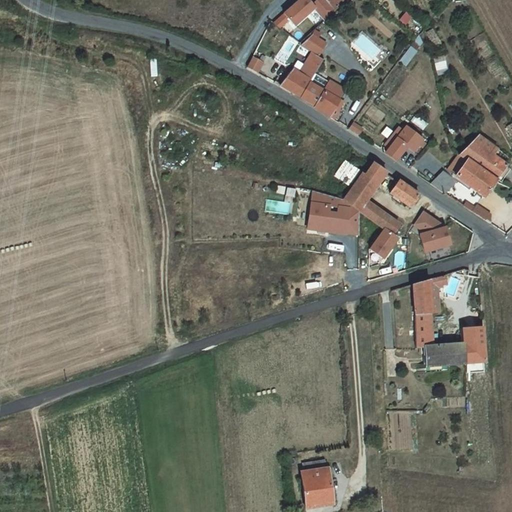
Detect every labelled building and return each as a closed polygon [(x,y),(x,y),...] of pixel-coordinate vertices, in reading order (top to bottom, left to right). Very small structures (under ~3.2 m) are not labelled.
[(308,0),(298,0),(283,13),(295,26),(315,9),(312,3),(308,0)] [(327,0),(315,0),(312,3),(315,9),(325,20),(336,10),(327,0)] [(327,0),(336,10),(347,0),(327,0)] [(314,34),(306,46),(316,53),(322,58),(330,46),(314,34)] [(316,53),(311,60),(322,67),(326,61),(322,58),(316,53)] [(266,63),(256,57),(250,66),(260,72),(266,63)] [(282,85),(302,97),(318,74),(322,67),(311,60),(301,76),(294,71),(282,85)] [(332,83),(318,74),(302,97),(318,105),(315,108),(327,118),(328,119),(335,110),(339,113),(345,104),(340,101),(346,92),(333,82),(332,83)] [(339,113),(335,110),(328,119),(333,121),(339,113)] [(387,156),(397,163),(410,148),(415,151),(425,140),(407,128),(404,132),(400,129),(387,148),(391,151),(387,156)] [(475,142),(459,158),(496,182),(508,167),(475,142)] [(434,184),(448,193),(463,180),(485,198),(496,182),(459,158),(434,184)] [(388,172),(377,164),(367,178),(379,186),(388,172)] [(379,186),(367,178),(362,175),(345,199),(362,211),(368,201),(379,186)] [(423,196),(401,182),(391,195),(413,207),(423,196)] [(344,201),(313,191),(308,229),(319,230),(319,229),(326,230),(326,231),(345,234),(345,232),(359,235),(358,211),(344,201)] [(385,212),(368,201),(362,211),(378,222),(384,213),(385,212)] [(472,210),(492,225),(491,213),(477,203),(472,210)] [(424,212),(416,224),(429,233),(422,235),(426,252),(452,245),(447,228),(445,228),(438,224),(439,222),(424,212)] [(402,225),(384,213),(378,222),(386,229),(372,249),(385,259),(400,239),(395,235),(402,225)] [(348,248),(347,269),(358,270),(359,248),(348,248)] [(440,313),(438,285),(441,285),(441,283),(445,282),(444,276),(419,284),(413,286),(416,348),(424,347),(431,346),(429,314),(440,313)] [(465,364),(485,362),(483,327),(462,329),(464,344),(465,364)] [(426,367),(465,364),(464,344),(431,346),(424,347),(426,367)] [(323,469),(323,461),(304,462),(305,470),(301,471),(305,504),(329,501),(327,469),(323,469)]
